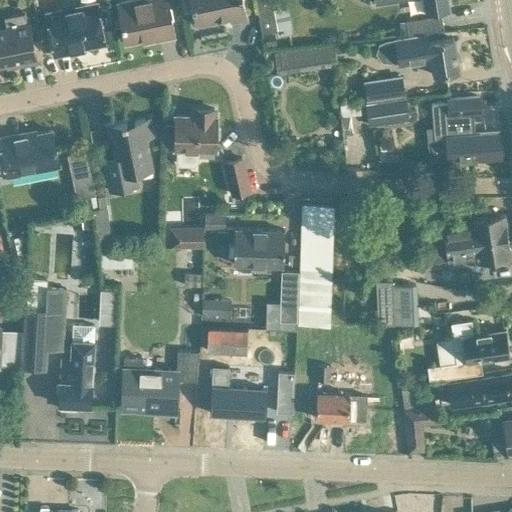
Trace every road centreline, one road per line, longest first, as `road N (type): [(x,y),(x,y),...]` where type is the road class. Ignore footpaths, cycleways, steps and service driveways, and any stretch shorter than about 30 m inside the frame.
road 1 (residential): [(0,103),(210,67),(242,89),(256,153),(282,175),(385,188),(511,186)]
road 2 (residential): [(150,468),(511,476)]
road 3 (residential): [(0,458),(150,468)]
